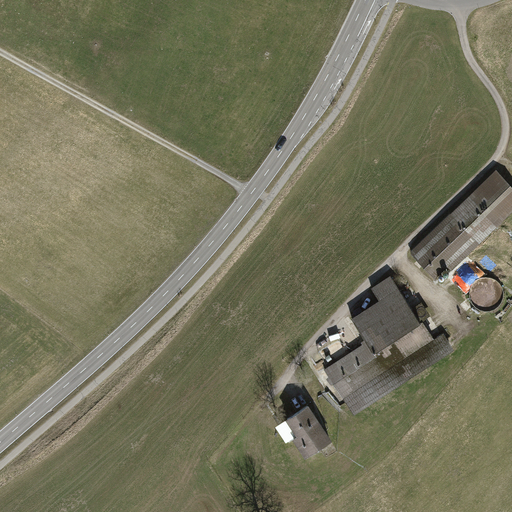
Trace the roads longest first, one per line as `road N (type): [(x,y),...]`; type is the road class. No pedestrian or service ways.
road 1 (secondary): [(0,445),(204,254),(297,129),(365,0)]
road 2 (track): [(460,5),(469,56),(504,114),(499,154),(355,298),(265,405)]
road 3 (track): [(0,51),(253,192)]
